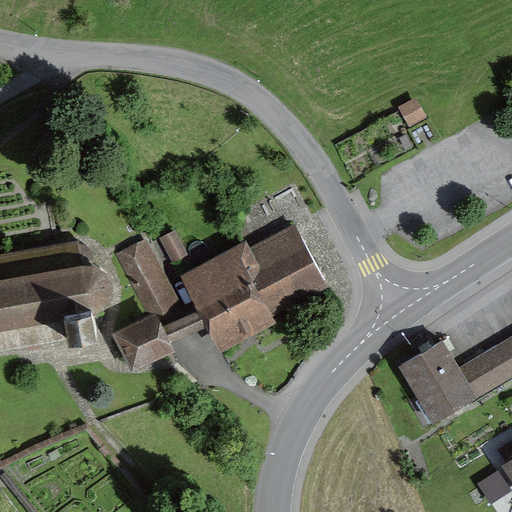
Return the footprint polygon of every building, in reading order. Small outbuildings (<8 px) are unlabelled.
[(415,98),(399,107),(409,126),(425,117),(415,98)] [(285,230),(240,254),(242,259),(268,309),(324,279),(312,256),(301,236),(291,242),(285,230)] [(185,253),(174,231),(162,237),(173,259),(185,253)] [(141,241),(118,253),(153,321),(157,322),(178,313),(141,241)] [(68,336),(97,331),(93,308),(100,305),(106,299),(110,288),(109,280),(104,270),(97,265),(89,262),(88,250),(79,242),(0,256),(0,344),(45,337),(68,333),(68,336)] [(223,341),(272,315),(268,309),(242,259),(194,286),(207,310),(211,317),(223,341)] [(207,310),(164,328),(167,336),(211,317),(207,310)] [(167,336),(164,328),(157,322),(153,321),(146,319),(120,332),(136,362),(163,349),(164,346),(167,344),(167,336)] [(511,337),(459,369),(474,395),(502,379),(501,378),(511,371),(511,337)] [(434,419),(474,395),(459,369),(442,340),(401,364),(422,398),(426,395),(437,414),(433,416),(434,419)] [(494,499),(511,486),(511,481),(502,466),(481,479),(494,499)]
